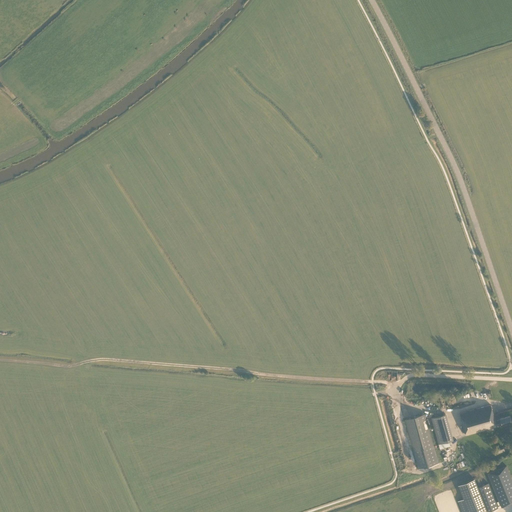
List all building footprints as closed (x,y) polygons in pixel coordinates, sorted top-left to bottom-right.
[(387,371),(387,380),(395,379),(395,376),(398,375),(398,371),(387,371)] [(495,420),(490,404),(459,413),(466,435),(501,424),(501,425),(511,422),(509,415),(500,418),(500,419),(495,420)] [(453,440),(446,413),(431,418),(438,444),(453,440)] [(426,419),(425,414),(404,420),(418,467),(439,461),(429,428),(430,428),(428,418),(426,419)] [(511,480),(506,466),(488,473),(501,507),(511,502),(511,480)] [(462,511),(487,511),(480,492),(474,478),(458,484),(464,498),(458,501),(462,511)] [(498,508),(488,483),(479,486),(488,511),(498,508)]
